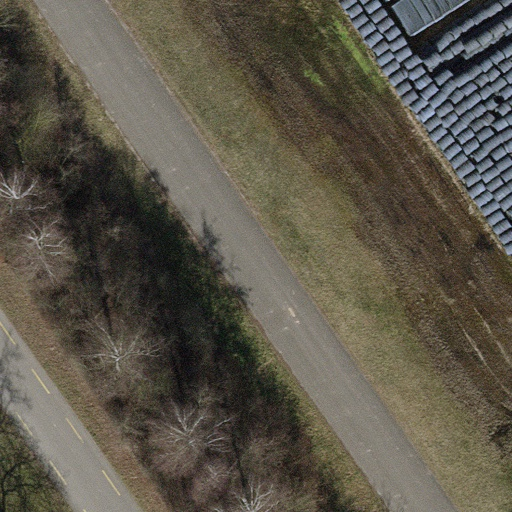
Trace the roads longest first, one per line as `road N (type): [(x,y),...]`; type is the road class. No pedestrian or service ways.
road 1 (unclassified): [(412,511),(63,0)]
road 2 (unclassified): [(0,352),(111,511)]
